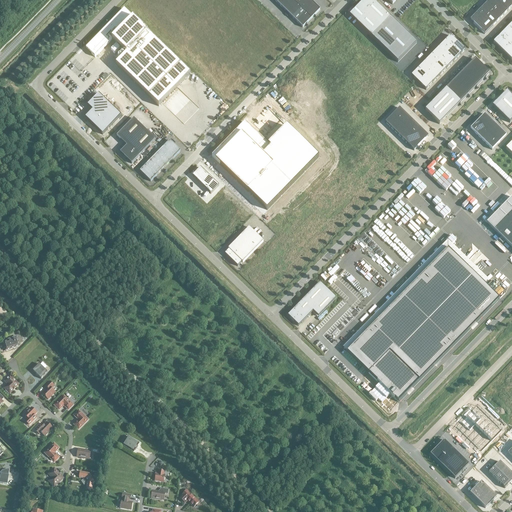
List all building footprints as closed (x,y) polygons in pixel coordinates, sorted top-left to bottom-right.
[(285,11),(294,2),(291,0),(287,0),(281,7),(285,11)] [(303,11),(312,2),(309,0),(306,0),(300,7),(301,9),(303,11)] [(366,13),(357,23),(398,63),(417,43),(372,0),(364,0),(359,6),(366,13)] [(449,0),(458,8),(466,0),(469,0),(472,2),(473,0),(449,0)] [(496,0),(489,0),(489,1),(496,8),(500,4),(496,0)] [(500,4),(508,11),(511,8),(504,0),(500,4)] [(485,5),(493,12),(496,8),(489,1),(485,5)] [(298,5),(296,3),(294,2),(285,11),(289,14),(298,5)] [(305,13),(307,15),(316,6),(312,2),(303,11),(305,13)] [(496,8),(503,15),(508,11),(500,4),(496,8)] [(293,18),(301,9),(300,7),(298,5),(289,14),(293,18)] [(482,8),(489,15),(493,12),(485,5),(482,8)] [(307,15),(311,19),(320,10),(316,6),(307,15)] [(478,12),(486,19),(489,15),(482,8),(478,12)] [(493,12),(500,19),(503,15),(496,8),(493,12)] [(293,18),(297,22),(305,13),(303,11),(301,9),(293,18)] [(190,74),(124,10),(86,48),(95,57),(112,40),(126,54),(116,65),(159,107),(190,74)] [(470,20),(477,27),(486,19),(478,12),(470,20)] [(496,22),(500,19),(493,12),(489,15),(496,22)] [(302,28),(311,19),(307,15),(305,13),(297,22),(302,28)] [(486,19),(493,26),(496,22),(489,15),(486,19)] [(486,19),(477,27),(484,34),(493,26),(486,19)] [(511,23),(499,37),(493,43),(511,61),(511,23)] [(446,40),(453,47),(458,43),(450,36),(446,40)] [(443,44),(450,51),(453,47),(446,40),(443,44)] [(453,47),(461,55),(465,50),(458,43),(453,47)] [(439,47),(446,55),(450,51),(443,44),(439,47)] [(111,50),(114,54),(119,49),(116,45),(111,50)] [(436,51),(443,58),(446,55),(439,47),(436,51)] [(450,51),(446,55),(454,62),(461,55),(453,47),(450,51)] [(432,55),(439,62),(443,58),(436,51),(432,55)] [(429,58),(436,65),(439,62),(432,55),(429,58)] [(446,55),(443,58),(450,65),(454,62),(446,55)] [(425,62),(432,69),(436,65),(429,58),(425,62)] [(443,58),(439,62),(447,69),(450,65),(443,58)] [(489,74),(475,60),(425,111),(439,125),(489,74)] [(422,65),(429,72),(432,69),(425,62),(422,65)] [(447,69),(439,62),(436,65),(443,72),(447,69)] [(418,69),(425,76),(429,72),(422,65),(418,69)] [(436,65),(432,69),(440,76),(443,72),(436,65)] [(415,72),(420,77),(422,80),(425,76),(418,69),(415,72)] [(440,76),(432,69),(429,72),(436,80),(440,76)] [(411,76),(418,83),(422,80),(420,77),(415,72),(411,76)] [(429,72),(425,76),(433,83),(436,80),(429,72)] [(433,83),(425,76),(422,80),(418,83),(426,90),(433,83)] [(511,120),(511,96),(507,92),(505,94),(504,94),(492,106),(510,123),(511,120)] [(92,111),(85,118),(103,135),(121,116),(99,94),(87,106),(92,111)] [(399,108),(392,116),(397,121),(404,113),(399,108)] [(401,124),(408,117),(404,113),(397,121),(401,124)] [(484,114),(477,122),(485,129),(492,122),(484,114)] [(392,116),(385,123),(390,128),(397,121),(392,116)] [(408,117),(401,124),(404,127),(411,120),(408,117)] [(134,119),(117,136),(127,146),(120,153),(132,164),(155,140),(134,119)] [(415,124),(411,120),(404,127),(408,131),(415,124)] [(401,124),(397,121),(390,128),(394,131),(401,124)] [(477,136),(485,129),(477,122),(470,129),(477,136)] [(492,122),(485,129),(488,132),(490,134),(497,127),(492,122)] [(212,156),(212,157),(216,161),(220,165),(247,191),(267,211),(319,158),(286,126),(268,145),(245,123),(244,123),(245,124),(238,131),(241,134),(216,160),(212,156)] [(397,135),(404,127),(401,124),(394,131),(397,135)] [(408,131),(412,135),(419,128),(415,124),(408,131)] [(408,131),(404,127),(397,135),(401,138),(408,131)] [(497,127),(490,134),(492,136),(495,139),(502,132),(497,127)] [(428,136),(419,128),(412,135),(421,144),(428,136)] [(481,140),(488,132),(485,129),(477,136),(481,140)] [(412,135),(408,131),(401,138),(405,142),(412,135)] [(485,143),(492,136),(490,134),(488,132),(481,140),(485,143)] [(506,136),(502,132),(495,139),(499,143),(506,136)] [(405,142),(414,151),(421,144),(412,135),(405,142)] [(488,147),(495,139),(492,136),(485,143),(488,147)] [(492,150),(499,143),(495,139),(488,147),(492,150)] [(167,151),(173,145),(170,141),(163,148),(167,151)] [(167,151),(168,153),(170,155),(177,148),(173,145),(167,151)] [(163,148),(160,151),(165,156),(168,153),(167,151),(163,148)] [(170,155),(174,158),(180,152),(177,148),(170,155)] [(160,151),(156,155),(162,160),(164,157),(165,156),(160,151)] [(168,153),(165,156),(164,157),(170,162),(174,158),(170,155),(168,153)] [(162,160),(156,155),(153,158),(158,163),(160,162),(162,160)] [(164,157),(162,160),(160,162),(165,167),(170,162),(164,157)] [(153,158),(150,161),(155,167),(156,166),(158,163),(153,158)] [(150,161),(146,165),(152,170),(155,167),(150,161)] [(160,162),(158,163),(156,166),(161,171),(165,167),(160,162)] [(146,165),(140,171),(145,177),(152,170),(146,165)] [(156,166),(155,167),(152,170),(157,175),(161,171),(156,166)] [(200,168),(193,176),(211,194),(219,186),(200,168)] [(157,175),(152,170),(145,177),(150,182),(157,175)] [(232,198),(200,230),(215,244),(246,212),(232,198)] [(511,211),(494,230),(511,248),(511,211)] [(225,254),(238,267),(242,262),(242,263),(263,242),(249,228),(228,249),(229,250),(225,254)] [(399,403),(499,299),(485,285),(448,249),(347,352),(369,374),(399,403)] [(320,283),(294,310),(293,310),(288,316),(298,326),(301,323),(302,324),(302,323),(313,312),(319,317),(336,299),(320,283)] [(16,337),(7,340),(8,342),(3,343),(6,351),(20,346),(16,337)] [(45,376),(37,368),(31,374),(39,382),(45,376)] [(8,385),(4,389),(6,390),(5,391),(8,394),(9,393),(10,394),(13,391),(16,388),(19,385),(10,376),(5,382),(8,385)] [(511,380),(507,376),(502,382),(504,384),(507,381),(511,386),(511,396),(509,400),(511,402),(511,380)] [(50,382),(49,382),(45,387),(48,389),(43,394),(48,400),(55,393),(52,389),(54,386),(50,382)] [(491,393),(486,399),(511,423),(511,422),(511,402),(509,400),(501,408),(490,398),(493,395),(491,393)] [(64,396),(55,406),(59,410),(64,405),(68,410),(73,405),(64,396)] [(477,406),(467,417),(492,442),(502,431),(477,406)] [(30,425),(36,419),(37,418),(34,416),(37,413),(31,408),(29,410),(29,409),(28,409),(26,411),(26,412),(27,413),(24,415),(27,417),(26,418),(26,419),(27,420),(26,422),(30,425)] [(79,411),(74,416),(79,420),(74,425),(79,429),(88,420),(79,411)] [(467,417),(456,428),(481,452),(492,442),(467,417)] [(44,426),(42,423),(35,430),(39,435),(41,433),(45,437),(53,429),(47,423),(44,426)] [(139,444),(135,441),(133,439),(132,440),(128,437),(123,445),(133,452),(135,449),(136,450),(138,447),(137,447),(139,444)] [(444,441),(430,455),(455,479),(469,465),(444,441)] [(54,453),(59,449),(54,444),(45,453),(54,462),(59,458),(54,453)] [(78,449),(77,457),(81,458),(81,459),(84,460),(85,459),(89,459),(91,452),(78,449)] [(511,474),(499,462),(494,468),(510,483),(511,481),(511,474)] [(505,489),(510,483),(494,468),(489,473),(505,489)] [(52,484),(54,487),(63,479),(54,469),(49,474),(52,478),(49,481),(52,484)] [(9,474),(5,470),(2,470),(0,473),(0,482),(7,484),(9,474)] [(155,482),(163,483),(165,475),(164,475),(165,472),(158,471),(158,474),(156,474),(155,482)] [(80,472),(79,478),(84,479),(87,483),(86,488),(92,489),(94,480),(89,474),(84,473),(80,472)] [(497,496),(482,481),(476,487),(492,502),(497,496)] [(492,502),(476,487),(470,493),(486,508),(492,502)] [(152,491),(151,498),(164,500),(165,494),(167,494),(168,494),(168,490),(162,489),(161,493),(152,491)] [(187,491),(180,498),(185,503),(187,501),(194,507),(199,502),(187,491)] [(120,508),(131,510),(132,503),(129,502),(129,500),(130,500),(131,496),(123,494),(122,499),(122,501),(120,508)]
